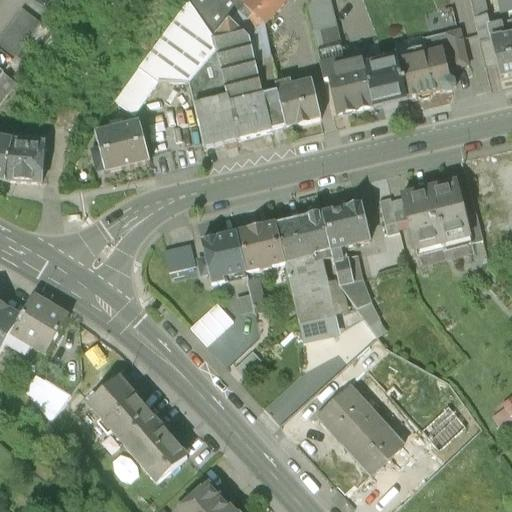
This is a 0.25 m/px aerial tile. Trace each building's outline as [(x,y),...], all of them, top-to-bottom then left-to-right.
[(233,26),(241,32),(252,41),(263,28),(237,8),(240,5),(234,0),(201,0),(187,18),(218,44),(233,26)] [(237,8),(263,28),(288,0),(244,0),(240,5),(237,8)] [(307,14),(318,57),(341,52),(327,0),(316,0),(315,1),(307,14)] [(489,28),(482,0),(471,0),(469,1),(479,46),(492,43),(492,41),(489,28)] [(511,15),(511,0),(498,0),(503,18),(511,15)] [(23,13),(0,44),(0,54),(4,57),(0,62),(0,74),(4,77),(42,27),(23,13)] [(220,50),(218,44),(187,18),(122,106),(137,118),(159,90),(189,90),(220,50)] [(232,104),(265,96),(252,41),(241,32),(233,26),(218,44),(220,50),(232,104)] [(263,28),(252,41),(265,96),(277,94),(276,87),(263,28)] [(460,37),(449,39),(457,71),(468,68),(460,37)] [(511,38),(503,40),(503,39),(492,41),(492,43),(494,54),(487,56),(490,65),(496,64),(500,79),(511,76),(511,38)] [(437,51),(396,61),(397,63),(406,101),(416,99),(421,103),(428,101),(432,95),(453,90),(449,73),(457,71),(449,39),(435,43),(437,51)] [(220,50),(189,90),(195,113),(232,104),(220,50)] [(341,52),(318,57),(324,83),(331,81),(337,80),(333,66),(343,64),(341,52)] [(397,63),(366,71),(367,73),(376,109),(406,101),(397,63)] [(337,80),(331,81),(340,117),(376,109),(367,73),(337,80)] [(0,103),(14,85),(4,77),(0,81),(0,103)] [(286,134),(321,126),(312,85),(293,89),(292,84),(276,87),(277,94),(280,110),(285,130),(286,134)] [(280,110),(277,94),(265,96),(232,104),(242,144),(271,138),(270,134),(285,130),(280,110)] [(204,153),(242,144),(232,104),(195,113),(204,153)] [(139,127),(95,138),(104,177),(149,166),(139,127)] [(12,144),(0,141),(0,183),(4,184),(12,144)] [(45,146),(12,144),(4,184),(41,186),(45,146)] [(467,228),(460,197),(434,204),(446,257),(472,251),(467,228)] [(434,204),(406,210),(418,264),(446,257),(434,204)] [(362,208),(323,216),(332,254),(334,264),(342,262),(358,258),(355,249),(371,245),(362,208)] [(323,216),(276,227),(285,265),(320,257),(332,254),(323,216)] [(478,225),(467,228),(472,251),(474,258),(486,255),(478,225)] [(276,227),(264,231),(263,228),(251,231),(251,234),(237,237),(246,274),(261,271),(261,272),(271,270),(271,268),(285,265),(276,227)] [(237,236),(218,241),(218,240),(202,243),(213,287),(226,283),(226,280),(240,276),(246,275),(246,274),(237,237),(237,236)] [(511,272),(511,246),(499,254),(510,273),(511,272)] [(195,270),(190,248),(166,253),(171,276),(195,270)] [(320,257),(285,265),(303,348),(339,340),(320,257)] [(342,262),(334,264),(339,291),(377,342),(388,334),(380,323),(382,321),(364,281),(358,258),(342,262)] [(246,275),(240,276),(239,287),(245,314),(255,312),(254,307),(248,283),(246,274),(246,275)] [(248,283),(254,307),(267,304),(260,279),(248,283)] [(67,322),(32,302),(19,322),(10,338),(44,358),(67,322)] [(9,311),(0,305),(0,353),(10,338),(19,322),(7,315),(9,311)] [(185,460),(118,381),(88,405),(156,485),(185,460)] [(71,400),(45,384),(41,391),(33,403),(50,426),(71,400)] [(353,384),(316,418),(330,433),(331,432),(373,477),(403,449),(389,435),(396,428),(359,388),(358,389),(353,384)] [(33,403),(41,391),(31,385),(23,397),(33,403)] [(504,412),(492,420),(500,433),(511,425),(511,398),(500,406),(504,412)] [(231,511),(207,486),(197,494),(191,494),(182,503),(182,509),(178,511),(231,511)]
